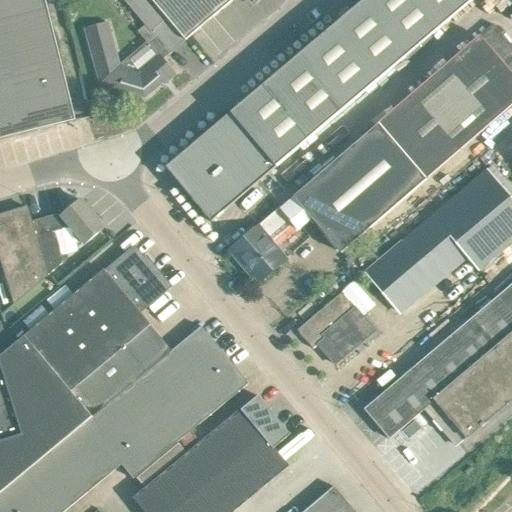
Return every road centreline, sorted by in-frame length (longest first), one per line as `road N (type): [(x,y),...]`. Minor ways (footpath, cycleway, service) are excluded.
road 1 (unclassified): [(102,165),(135,191),(407,511)]
road 2 (unclassified): [(102,165),(307,0)]
